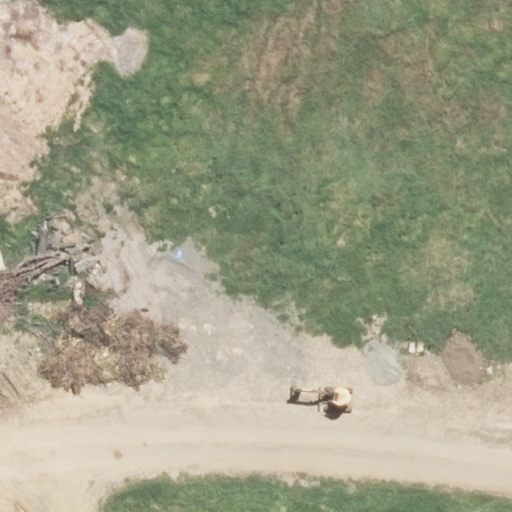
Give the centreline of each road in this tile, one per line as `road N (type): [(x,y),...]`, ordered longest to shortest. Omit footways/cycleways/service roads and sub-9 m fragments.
road 1 (unknown): [(511,412),(0,392)]
road 2 (unknown): [(11,392),(0,249)]
